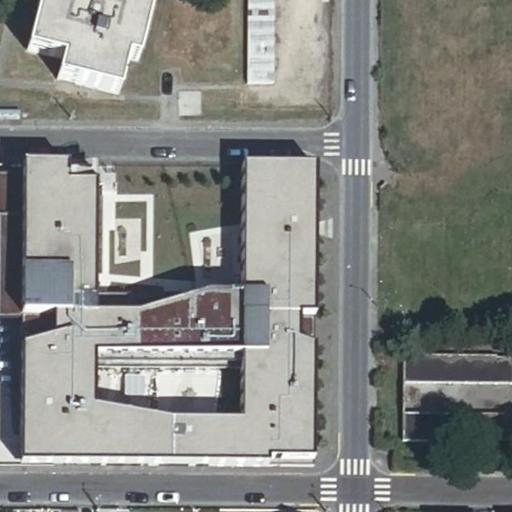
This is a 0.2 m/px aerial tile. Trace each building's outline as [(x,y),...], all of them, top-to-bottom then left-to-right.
[(137,63),(152,1),(146,0),(61,0),(60,5),(41,1),(28,51),(64,60),(59,79),(119,94),(128,60),(137,63)] [(273,85),(273,0),(247,0),(248,85),(273,85)] [(22,175),(67,175),(67,166),(22,165),(22,175)] [(20,434),(92,445),(92,463),(312,465),(313,167),(240,167),(240,297),(94,295),(95,184),(67,184),(67,175),(22,175),(0,174),(0,216),(21,217),(21,320),(20,434)] [(21,217),(0,216),(0,319),(21,320),(21,217)] [(511,385),(511,357),(509,357),(509,359),(494,359),(494,357),(400,357),(399,385),(511,385)] [(511,444),(511,415),(399,415),(399,443),(493,444),(493,442),(508,442),(508,444),(511,444)] [(92,445),(20,434),(19,463),(68,463),(92,463),(92,445)]
